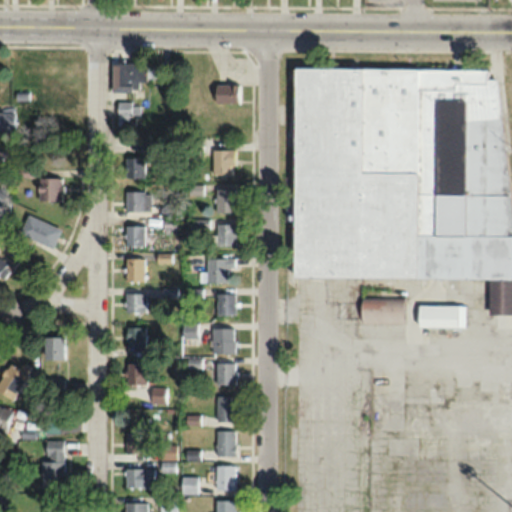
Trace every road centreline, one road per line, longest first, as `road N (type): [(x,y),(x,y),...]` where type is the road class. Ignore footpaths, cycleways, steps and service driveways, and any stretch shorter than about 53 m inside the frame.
road 1 (secondary): [(0,24),(511,29)]
road 2 (residential): [(96,511),(95,0)]
road 3 (residential): [(265,511),(266,29)]
road 4 (residential): [(0,329),(53,287),(97,231)]
